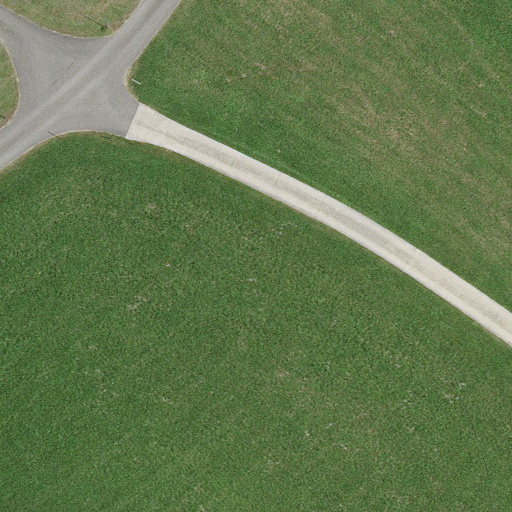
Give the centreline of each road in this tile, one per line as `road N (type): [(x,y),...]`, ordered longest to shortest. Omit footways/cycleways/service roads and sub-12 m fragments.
road 1 (track): [(75,102),(209,159),(394,254),(511,335)]
road 2 (track): [(0,159),(75,102),(162,0)]
